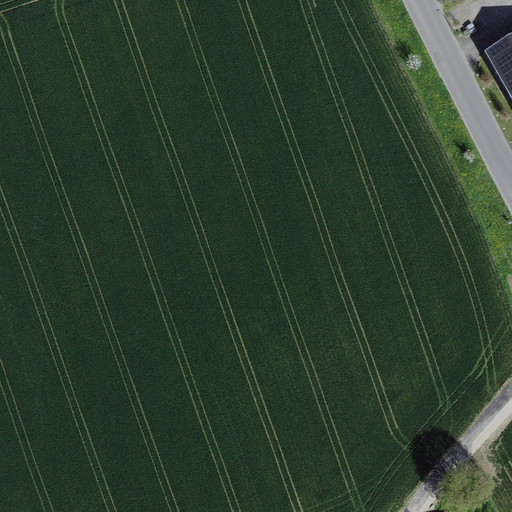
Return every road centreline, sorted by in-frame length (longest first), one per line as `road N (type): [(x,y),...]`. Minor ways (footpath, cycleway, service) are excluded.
road 1 (unclassified): [(511,179),(418,0)]
road 2 (residential): [(511,393),(420,511)]
